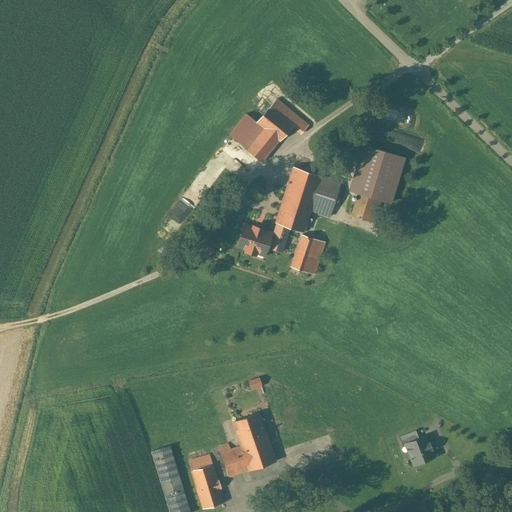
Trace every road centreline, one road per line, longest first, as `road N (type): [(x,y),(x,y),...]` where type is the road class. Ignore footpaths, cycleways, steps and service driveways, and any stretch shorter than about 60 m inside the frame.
road 1 (track): [(0,327),(65,312),(169,267),(281,153)]
road 2 (unclassified): [(415,71),(511,162)]
